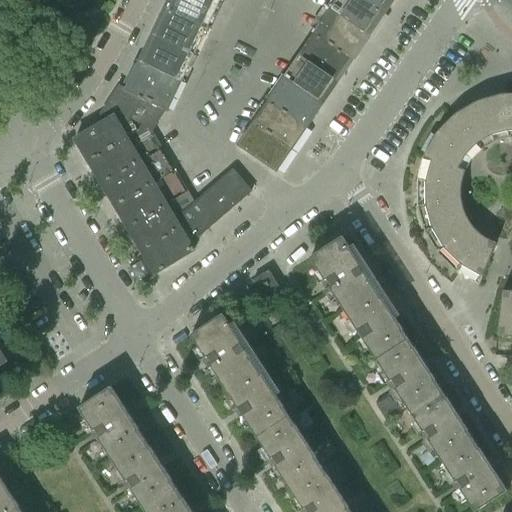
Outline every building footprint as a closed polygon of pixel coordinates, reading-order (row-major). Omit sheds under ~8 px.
[(219,0),(218,0),(167,0),(164,8),(206,28),(219,0)] [(337,0),(330,10),(368,36),(383,15),(361,0),(337,0)] [(392,0),(361,0),(383,15),(392,0)] [(206,28),(164,8),(151,35),(193,55),(206,28)] [(330,10),(313,35),(351,61),(368,36),(330,10)] [(193,55),(151,35),(138,62),(180,82),(193,55)] [(351,61),(313,35),(298,56),(336,82),(351,61)] [(336,82),(298,56),(283,78),(321,104),(336,82)] [(180,82),(138,62),(125,89),(165,108),(167,109),(180,82)] [(321,104),(283,78),(267,102),(304,128),(321,104)] [(74,138),(88,161),(126,139),(129,143),(151,131),(165,108),(125,89),(118,86),(100,113),(104,120),(74,138)] [(479,284),(493,250),(496,243),(480,234),(473,227),(466,215),(461,202),(461,188),(465,170),(458,168),(465,156),(476,144),(492,135),(508,130),(511,130),(511,93),(498,94),(481,99),(473,103),(457,112),(452,116),(438,130),(434,135),(425,152),(422,158),(417,176),(417,202),(418,209),(423,227),(425,234),(435,250),(439,256),(458,273),(479,284)] [(304,128),(267,102),(252,124),(290,150),(304,128)] [(290,150),(252,124),(238,144),(275,170),(290,150)] [(126,139),(88,161),(101,183),(161,148),(151,131),(129,143),(126,139)] [(161,148),(101,183),(114,206),(174,170),(161,148)] [(174,170),(114,206),(128,228),(188,193),(174,170)] [(232,170),(194,203),(175,219),(180,228),(190,243),(192,241),(194,242),(200,237),(199,235),(251,191),(232,170)] [(188,193),(128,228),(141,251),(180,228),(175,219),(194,203),(188,193)] [(180,228),(141,251),(154,273),(194,250),(190,243),(180,228)] [(407,337),(363,269),(362,267),(362,258),(356,258),(342,236),(309,257),(375,359),(407,337)] [(268,271),(252,281),(265,301),(281,291),(268,271)] [(511,290),(502,290),(496,335),(511,336),(511,290)] [(289,415),(244,346),(243,345),(243,336),(237,336),(223,313),(190,334),(237,407),(236,408),(237,409),(242,416),(243,416),(256,436),(289,415)] [(407,337),(375,359),(408,409),(440,388),(427,368),(428,367),(427,366),(426,366),(422,360),(423,360),(422,358),(421,359),(407,337)] [(125,408),(111,386),(78,407),(111,459),(144,438),(130,417),(131,417),(130,416),(129,416),(126,410),(126,409),(125,408)] [(440,388),(408,409),(441,459),(473,439),(460,418),(459,416),(459,417),(455,411),(456,411),(455,409),(454,410),(440,388)] [(289,415),(256,436),(270,457),(269,458),(270,459),(275,467),(276,466),(289,486),(321,465),(289,415)] [(157,459),(144,438),(111,459),(143,508),(176,487),(163,467),(164,467),(158,460),(159,460),(158,458),(157,459)] [(473,439),(441,459),(474,511),(507,491),(492,469),(493,468),(492,467),(491,467),(488,461),(487,459),(487,460),(473,439)] [(351,511),(321,465),(289,486),(302,508),(301,508),(303,511),(351,511)] [(22,511),(0,477),(0,511),(22,511)] [(190,509),(176,487),(143,508),(145,511),(191,511),(191,510),(191,509),(190,509)]
